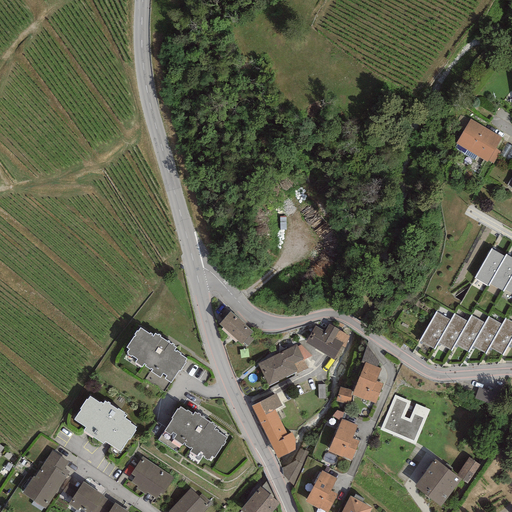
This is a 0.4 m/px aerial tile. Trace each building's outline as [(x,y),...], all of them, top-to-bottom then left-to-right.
[(499,141),(468,123),(455,146),(486,164),(499,141)] [(511,257),(493,248),(477,279),(511,297),(511,257)] [(511,348),(511,321),(507,319),(504,325),(490,318),(487,324),(472,317),(469,322),(455,315),(453,320),(436,313),(421,346),(434,352),(437,346),(452,353),(455,348),(470,355),(473,349),(487,356),(489,350),(505,358),(510,348),(511,348)] [(252,336),(228,315),(216,328),(240,349),(252,336)] [(339,333),(327,326),(318,343),(309,338),(304,347),(332,362),(340,349),(332,345),(339,333)] [(149,340),(137,332),(124,351),(127,353),(124,357),(133,363),(131,366),(138,371),(140,367),(151,375),(149,377),(156,382),(160,376),(164,379),(162,383),(168,387),(184,362),(172,355),(175,351),(152,336),(149,340)] [(296,345),(256,366),(267,388),(295,374),(292,367),(304,361),(296,345)] [(380,371),(363,364),(351,393),(341,389),(335,403),(348,408),(351,401),(372,409),(380,388),(374,386),(380,371)] [(397,395),(383,430),(417,443),(431,408),(397,395)] [(280,408),(275,398),(250,411),(276,461),(298,450),(291,436),(286,438),(273,412),(280,408)] [(99,409),(87,401),(72,422),(85,431),(82,435),(99,446),(101,443),(117,454),(131,432),(119,424),(123,418),(102,404),(99,409)] [(190,419),(177,412),(162,436),(168,440),(170,435),(175,438),(172,444),(179,448),(181,445),(192,452),(190,456),(193,458),(195,454),(210,463),(223,441),(211,434),(214,429),(193,416),(190,419)] [(356,429),(339,422),(327,454),(351,463),(358,445),(351,442),(356,429)] [(67,464),(51,453),(21,497),(42,511),(44,511),(66,480),(60,475),(67,464)] [(460,483),(434,463),(413,489),(439,510),(460,483)] [(169,479),(145,464),(142,468),(137,465),(129,477),(133,479),(130,485),(155,501),(169,479)] [(335,482),(321,474),(304,505),(317,511),(328,511),(336,497),(329,494),(335,482)] [(74,492),(69,488),(64,494),(72,499),(69,504),(80,511),(121,511),(80,483),(74,492)] [(273,511),(278,506),(259,489),(238,511),(273,511)] [(206,511),(208,510),(190,491),(168,511),(206,511)] [(367,511),(368,511),(347,500),(340,511),(367,511)]
